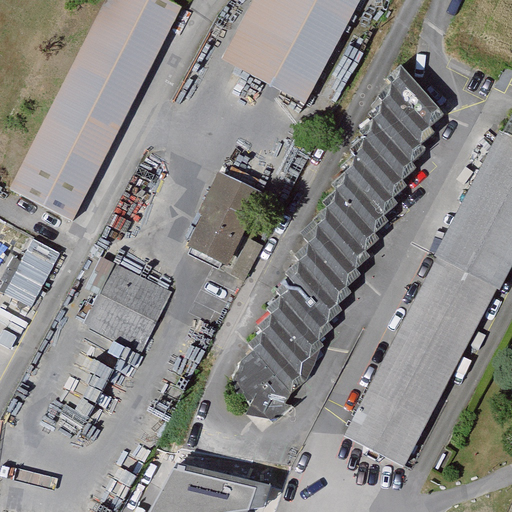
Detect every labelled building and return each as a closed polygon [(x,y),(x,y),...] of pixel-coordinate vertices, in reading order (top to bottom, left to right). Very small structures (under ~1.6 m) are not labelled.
[(174,12),(147,0),(103,0),(10,199),(73,228),(174,12)] [(364,0),(258,0),(223,69),(307,112),(364,0)] [(442,123),(395,75),(229,388),(273,427),(442,123)] [(511,124),(344,440),(404,472),(511,269),(511,124)] [(263,195),(220,175),(186,249),(228,268),(243,237),(263,195)] [(265,247),(243,237),(228,268),(226,274),(243,284),(265,247)] [(61,253),(32,240),(1,293),(31,310),(61,253)] [(170,291),(103,257),(86,291),(95,296),(80,326),(138,355),(170,291)] [(177,466),(173,472),(256,492),(249,511),(256,511),(258,511),(264,511),(272,489),(177,466)] [(249,511),(256,492),(173,472),(151,511),(249,511)]
